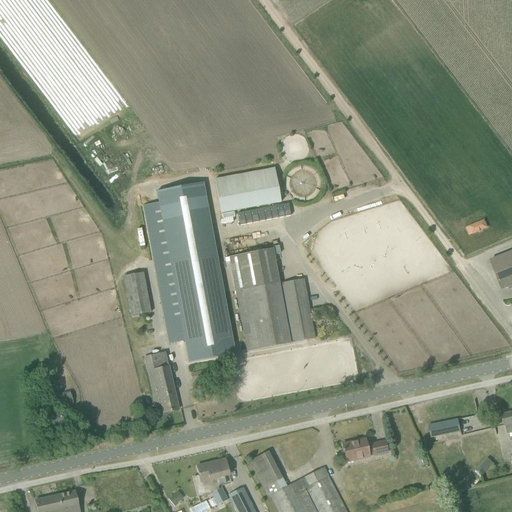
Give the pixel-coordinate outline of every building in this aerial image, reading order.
[(274,169),(249,173),(256,208),(280,203),(274,169)] [(226,178),(214,180),(220,214),(233,212),(226,178)] [(158,203),(142,206),(168,345),(184,342),(188,363),(235,354),(203,183),(156,192),(158,203)] [(484,219),(466,227),(467,231),(469,236),(488,228),(488,227),(484,219)] [(246,352),(314,339),(303,280),(279,285),(272,249),(229,257),(246,352)] [(509,290),(511,288),(511,250),(489,260),(501,290),(508,287),(509,290)] [(144,272),(124,275),(130,316),(150,313),(144,272)] [(163,413),(178,410),(174,396),(164,353),(150,356),(153,370),(148,371),(155,406),(161,405),(163,413)] [(206,378),(205,371),(191,374),(192,381),(206,378)] [(511,433),(511,412),(502,415),(505,427),(506,426),(508,434),(511,433)] [(50,427),(64,424),(61,413),(47,416),(50,427)] [(431,436),(460,430),(458,420),(428,426),(431,436)] [(346,462),(387,453),(384,441),(371,444),(371,448),(366,449),(364,440),(342,445),(346,462)] [(263,487),(281,478),(267,452),(250,461),(263,487)] [(415,457),(420,469),(428,464),(423,453),(415,457)] [(482,477),(494,464),(487,458),(475,470),(482,477)] [(199,477),(193,478),(198,497),(211,494),(210,493),(218,489),(217,486),(225,484),(223,477),(228,475),(227,470),(225,460),(196,467),(199,477)] [(268,495),(277,511),(344,511),(321,467),(268,495)] [(221,487),(218,489),(210,493),(211,494),(217,506),(227,501),(221,487)] [(254,511),(243,488),(228,496),(235,511),(254,511)] [(78,511),(74,492),(34,501),(36,511),(78,511)] [(182,497),(177,492),(168,500),(173,505),(182,497)] [(205,502),(189,509),(190,511),(206,511),(209,510),(205,502)]
